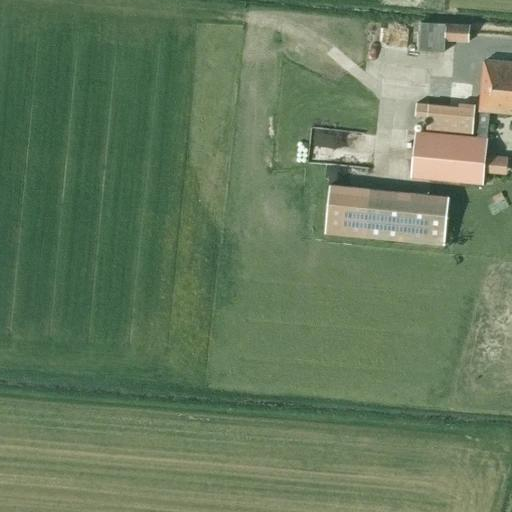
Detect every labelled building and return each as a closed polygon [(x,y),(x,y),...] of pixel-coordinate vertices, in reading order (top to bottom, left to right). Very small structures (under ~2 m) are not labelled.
[(443,52),(444,40),(445,23),(419,22),(418,50),(443,52)] [(469,25),(445,23),(444,40),(468,41),(469,25)] [(511,62),(484,59),(479,110),(477,138),(415,132),(411,178),(482,184),(489,111),(511,113),(511,62)] [(458,106),(428,103),(425,130),(472,134),(474,104),(458,102),(458,106)] [(308,158),(340,160),(341,141),(339,141),(340,128),(311,126),(308,158)] [(505,174),(507,157),(486,155),(485,172),(505,174)] [(329,184),(324,232),(444,244),(448,196),(329,184)]
